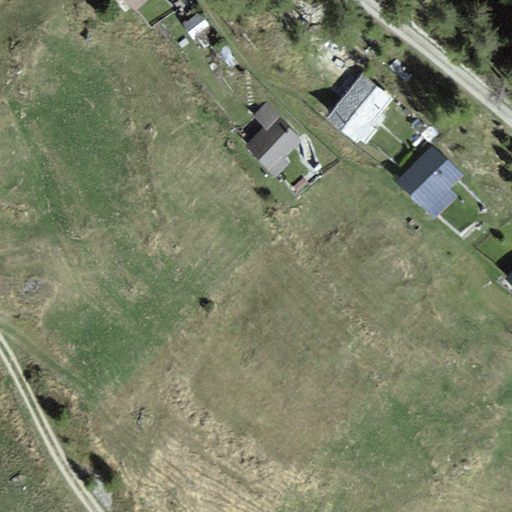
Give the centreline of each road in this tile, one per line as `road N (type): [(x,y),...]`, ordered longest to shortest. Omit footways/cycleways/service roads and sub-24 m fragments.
road 1 (track): [(0,344),(98,511)]
road 2 (track): [(367,0),(511,118)]
